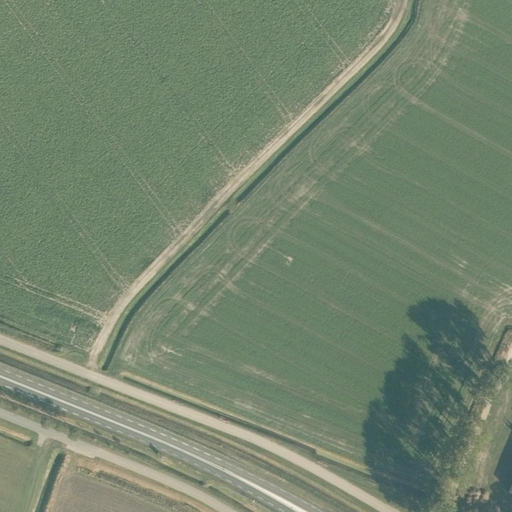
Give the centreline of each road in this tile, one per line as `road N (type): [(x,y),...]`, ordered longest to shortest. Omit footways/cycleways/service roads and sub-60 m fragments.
road 1 (unclassified): [(388,511),(262,443),(0,339)]
road 2 (trunk): [(301,511),(215,465),(0,375)]
road 3 (unclassified): [(227,511),(187,488),(0,413)]
